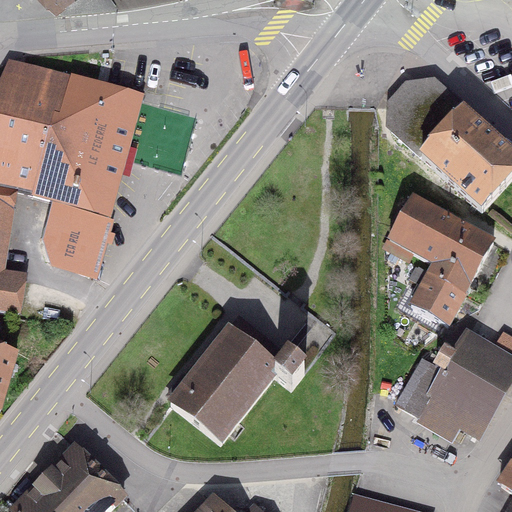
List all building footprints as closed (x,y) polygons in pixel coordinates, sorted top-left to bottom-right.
[(53,138),(33,198),(81,211),(108,218),(124,159),(139,101),(19,67),(5,120),(53,138)] [(407,86),(388,104),(386,130),(418,159),(481,216),(511,183),(511,153),(463,109),(433,82),(420,84),(407,86)] [(0,118),(0,188),(15,193),(33,198),(53,138),(5,120),(0,118)] [(0,314),(18,318),(25,282),(1,278),(15,193),(0,188),(0,314)] [(430,276),(465,296),(493,245),(412,201),(384,250),(407,263),(412,255),(434,268),(430,276)] [(108,218),(81,211),(75,235),(64,267),(90,276),(103,241),(108,218)] [(464,297),(465,296),(430,276),(418,269),(416,270),(409,281),(422,289),(412,308),(447,328),(464,297)] [(220,447),(274,379),(291,393),(304,376),(289,361),(280,373),(230,333),(189,384),(183,379),(168,399),(174,404),(171,408),(220,447)] [(478,438),(511,381),(511,341),(503,336),(493,354),(467,339),(454,360),(444,354),(435,370),(423,363),(396,408),(453,441),(461,428),(478,438)] [(0,353),(0,412),(16,358),(0,353)] [(110,511),(123,499),(75,451),(17,511),(110,511)] [(511,469),(500,487),(511,495),(511,469)] [(400,511),(354,499),(350,511),(400,511)]
